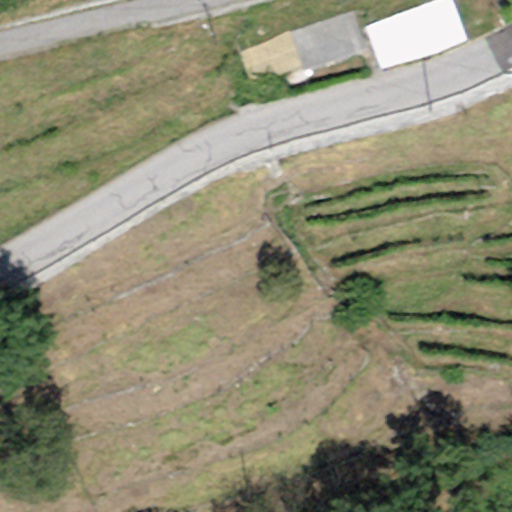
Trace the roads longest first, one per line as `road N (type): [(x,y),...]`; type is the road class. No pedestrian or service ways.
road 1 (residential): [(0,269),(195,156),(511,43)]
road 2 (track): [(181,0),(0,43)]
